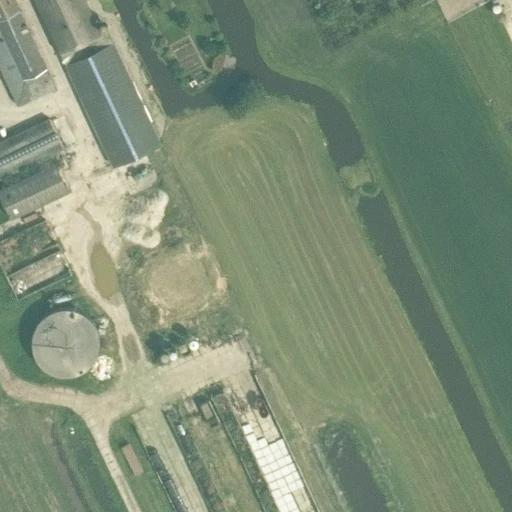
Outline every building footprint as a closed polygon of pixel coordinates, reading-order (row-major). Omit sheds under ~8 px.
[(0,0),(0,18),(20,10),(15,0),(0,0)] [(35,0),(113,166),(160,144),(107,30),(100,33),(85,0),(35,0)] [(0,67),(17,106),(56,88),(47,69),(47,68),(20,10),(0,18),(0,67)] [(49,118),(0,141),(0,176),(37,160),(41,168),(0,187),(0,194),(11,217),(69,189),(56,161),(55,161),(50,153),(63,147),(49,118)] [(64,376),(67,376),(70,376),(73,375),(77,375),(79,374),(82,372),(85,370),(88,369),(90,367),(92,364),(94,362),(96,359),(97,356),(98,353),(99,350),(100,347),(100,344),(100,341),(100,338),(100,334),(99,331),(98,328),(96,326),(95,323),(93,320),(91,318),(88,316),(86,314),(83,312),(80,311),(77,310),(74,309),(71,308),(68,308),(65,308),(62,308),(58,308),(55,309),(52,310),(50,312),(47,313),(44,315),(42,317),(40,320),(38,322),(36,325),(35,328),(33,331),(33,334),(32,337),(32,340),(32,343),(32,346),(32,349),(33,353),(34,356),(36,358),(37,361),(39,364),(41,366),(44,368),(46,370),(49,372),(52,373),(55,374),(58,375),(61,376),(64,376)]
